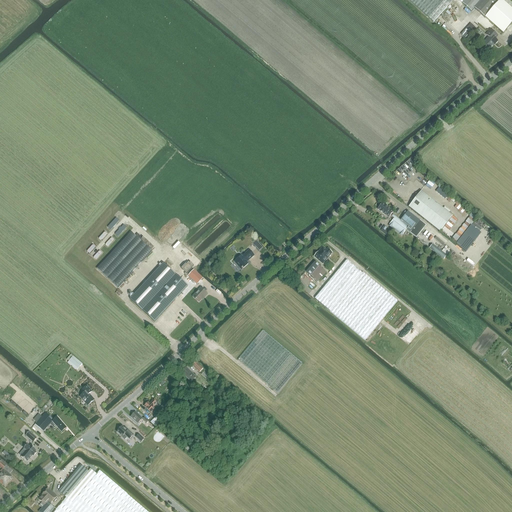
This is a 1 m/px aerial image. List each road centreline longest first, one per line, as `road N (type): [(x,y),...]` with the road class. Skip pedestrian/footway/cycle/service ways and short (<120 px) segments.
road 1 (tertiary): [(511,60),(88,434)]
road 2 (unknown): [(180,353),(125,299),(157,244),(126,220),(100,246)]
road 3 (tertiary): [(181,511),(88,434)]
